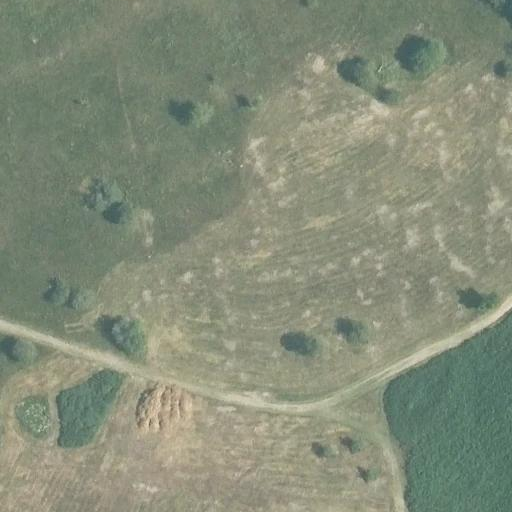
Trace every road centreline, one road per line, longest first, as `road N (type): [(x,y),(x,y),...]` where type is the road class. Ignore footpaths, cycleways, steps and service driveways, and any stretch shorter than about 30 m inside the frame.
road 1 (track): [(302,411),(148,377),(0,325)]
road 2 (track): [(383,372),(480,324),(511,297)]
